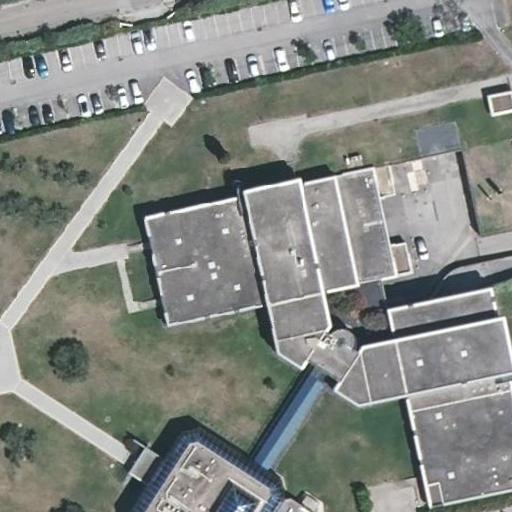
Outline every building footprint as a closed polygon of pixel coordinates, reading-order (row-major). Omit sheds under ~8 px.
[(511,104),(511,94),(511,88),(488,92),(492,108),(511,104)] [(511,233),(511,139),(471,148),(489,238),(511,233)] [(398,163),(382,167),(402,262),(418,258),(398,163)] [(499,286),(396,308),(401,339),(369,345),(366,350),(359,344),(360,342),(361,338),(359,333),(355,329),(348,328),(343,330),(340,332),(335,329),(338,325),(332,292),(421,274),(418,258),(402,262),(382,167),(295,185),(151,216),(174,324),(273,304),(283,352),(308,369),(315,359),(324,365),(263,459),(206,424),(189,429),(171,457),(152,485),(134,511),(316,511),(297,499),(293,500),(292,479),(278,469),(339,376),(346,381),(341,391),(367,407),(414,397),(437,509),(511,494),(511,349),(511,346),(499,286)] [(137,475),(152,485),(171,457),(155,447),(145,462),(137,475)]
